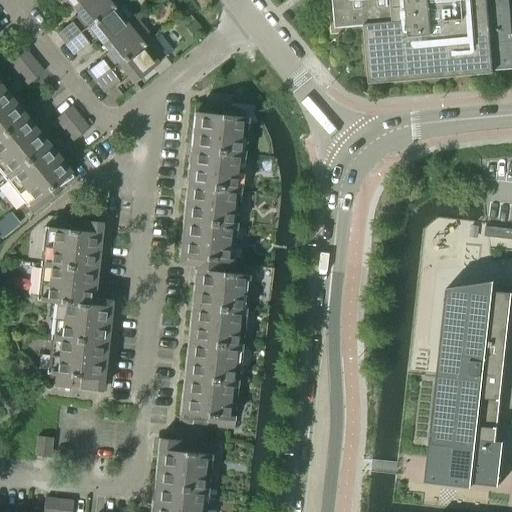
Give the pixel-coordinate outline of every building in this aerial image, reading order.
[(56,34),(65,45),(120,0),(81,0),(71,9),(78,17),(56,34)] [(65,0),(71,9),(81,0),(58,0),(61,3),(65,0)] [(95,38),(101,46),(142,13),(140,11),(134,16),(120,0),(65,45),(73,55),(95,38)] [(333,0),(335,27),(365,24),(370,82),(494,72),(493,70),(511,68),(511,5),(510,5),(509,0),(333,0)] [(86,72),(95,82),(151,37),(137,20),(143,16),(142,13),(101,46),(108,54),(86,72)] [(151,37),(95,82),(103,93),(125,75),(132,84),(166,56),(172,51),(157,32),(151,37)] [(6,66),(15,76),(34,61),(25,51),(6,66)] [(34,61),(15,76),(24,88),(43,72),(34,61)] [(2,88),(0,89),(0,135),(24,116),(2,88)] [(193,112),(189,149),(244,155),(245,152),(242,152),(245,122),(248,122),(248,118),(235,117),(236,109),(233,108),(222,107),(221,115),(207,114),(208,106),(194,104),(193,112)] [(52,122),(61,133),(79,118),(70,107),(52,122)] [(24,116),(0,135),(0,170),(4,175),(1,177),(3,179),(47,144),(24,116)] [(79,118),(61,133),(69,144),(88,129),(79,118)] [(47,144),(3,179),(5,182),(7,180),(26,203),(24,205),(26,208),(31,214),(75,179),(47,144)] [(189,149),(185,185),(241,191),(241,188),(238,188),(241,158),(244,158),(244,155),(189,149)] [(185,185),(181,221),(237,227),(237,224),(234,223),(237,193),(240,194),(241,191),(185,185)] [(40,261),(40,264),(95,270),(99,233),(100,223),(79,220),(77,231),(70,230),(71,219),(54,217),(53,228),(44,227),(44,231),(46,232),(43,262),(40,261)] [(177,258),(195,260),(195,265),(232,268),(233,259),(230,259),(233,229),(236,229),(237,227),(181,221),(177,258)] [(511,228),(485,226),(484,236),(511,239),(511,228)] [(46,302),(54,303),(54,302),(91,306),(91,305),(95,270),(40,264),(39,267),(43,267),(39,298),(36,297),(36,301),(46,302)] [(195,265),(190,306),(245,312),(246,309),(243,309),(246,279),(249,279),(249,275),(232,273),(232,268),(195,265)] [(446,287),(429,444),(475,449),(476,448),(474,447),(475,439),(496,442),(496,440),(494,440),(497,421),(511,422),(511,295),(511,294),(511,293),(511,292),(492,290),(493,282),(495,282),(494,280),(446,287)] [(50,335),(50,338),(105,344),(109,307),(91,305),(91,306),(54,302),(54,303),(53,305),(56,305),(53,335),(50,335)] [(190,306),(186,342),(241,348),(242,345),(239,345),(242,315),(245,315),(245,312),(190,306)] [(46,371),(46,375),(54,376),(53,387),(70,388),(72,378),(80,378),(78,389),(100,392),(101,381),(105,344),(50,338),(50,341),(53,341),(49,371),(46,371)] [(186,342),(182,378),(237,384),(238,381),(235,381),(238,350),(241,351),(241,348),(186,342)] [(178,415),(177,423),(191,424),(192,416),(206,418),(205,426),(233,428),(233,420),(234,417),(231,416),(234,386),(237,387),(237,384),(182,378),(178,415)] [(37,437),(35,456),(49,458),(51,438),(37,437)] [(157,446),(153,486),(208,492),(208,489),(205,489),(208,459),(211,459),(212,452),(213,444),(187,442),(186,452),(178,452),(179,441),(164,439),(158,438),(158,439),(157,446)] [(153,486),(149,511),(202,511),(204,494),(207,495),(208,492),(153,486)] [(43,511),(57,511),(59,500),(45,499),(43,511)] [(59,500),(57,511),(71,511),(72,502),(59,500)]
